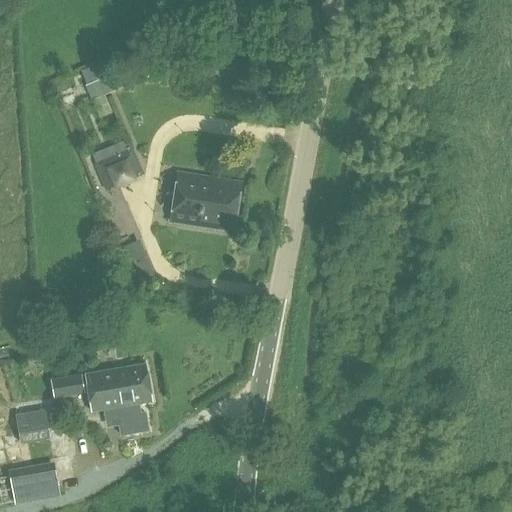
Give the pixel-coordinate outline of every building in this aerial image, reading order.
[(87,86),(93,100),(105,95),(99,81),(87,86)] [(133,108),(141,126),(177,109),(169,91),(133,108)] [(94,163),(106,191),(145,175),(133,147),(94,163)] [(171,222),(235,232),(243,184),(179,174),(171,222)] [(161,221),(160,204),(150,205),(149,197),(138,197),(140,223),(161,221)] [(53,380),(56,398),(74,394),(74,390),(89,387),(93,412),(105,410),(107,421),(119,419),(121,435),(149,431),(146,413),(141,414),(140,404),(152,402),(146,364),(87,374),(87,375),(82,376),(82,375),(53,380)] [(49,438),(46,420),(18,425),(21,443),(49,438)] [(24,472),(9,475),(9,476),(11,490),(57,482),(54,467),(24,472)]
